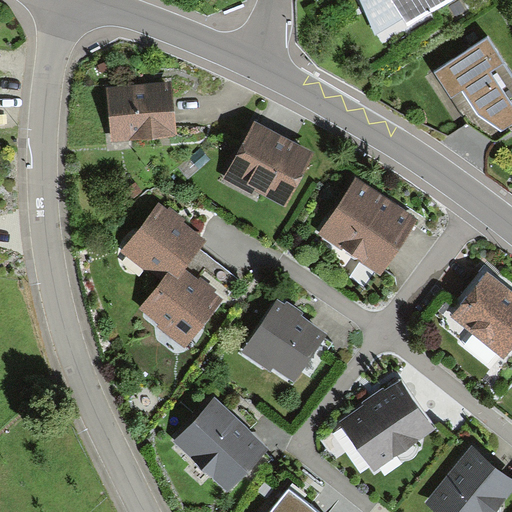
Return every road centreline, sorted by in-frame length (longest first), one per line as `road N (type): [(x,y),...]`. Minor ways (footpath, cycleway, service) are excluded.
road 1 (residential): [(68,0),(44,132),(49,253),(85,387),(144,511)]
road 2 (residential): [(511,225),(418,157),(255,61)]
road 3 (residential): [(255,61),(87,0)]
